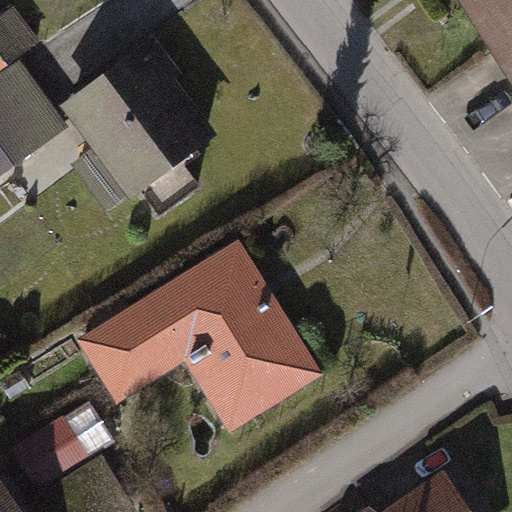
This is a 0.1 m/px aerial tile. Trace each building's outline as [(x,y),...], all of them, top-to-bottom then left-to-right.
[(0,0),(0,182),(73,128),(21,59),(37,48),(1,0),(0,0)] [(511,0),(484,0),(511,45),(511,0)] [(223,141),(161,46),(71,104),(102,152),(79,167),(110,214),(223,141)] [(247,239),(90,339),(125,395),(187,356),(230,423),(326,362),(247,239)] [(96,465),(68,421),(22,452),(62,511),(148,511),(111,455),(96,465)] [(480,511),(454,473),(397,511),(480,511)] [(44,511),(20,478),(0,491),(0,511),(44,511)]
